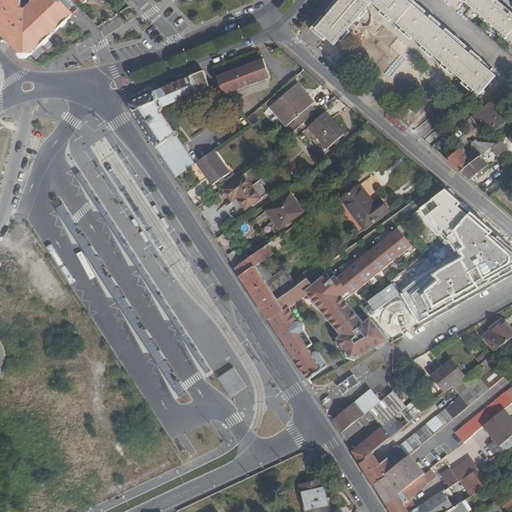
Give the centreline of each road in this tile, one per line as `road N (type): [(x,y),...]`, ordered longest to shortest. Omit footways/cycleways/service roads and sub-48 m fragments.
road 1 (tertiary): [(108,104),(314,421)]
road 2 (residential): [(277,27),(511,230)]
road 3 (unknown): [(0,365),(54,385),(85,426),(95,461),(58,511)]
road 4 (unclassified): [(147,511),(277,449),(314,421)]
road 5 (tertiary): [(108,104),(277,27)]
road 6 (residential): [(0,217),(31,94)]
